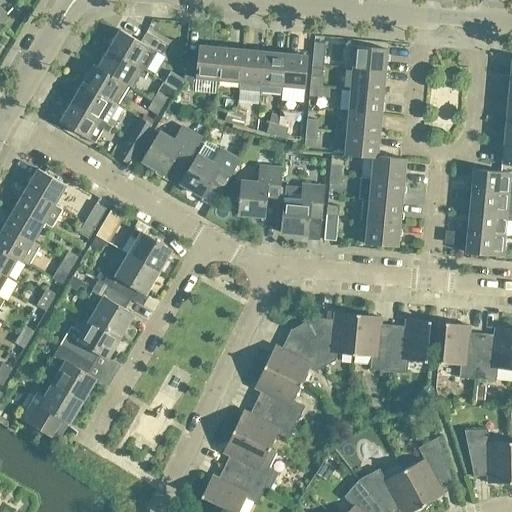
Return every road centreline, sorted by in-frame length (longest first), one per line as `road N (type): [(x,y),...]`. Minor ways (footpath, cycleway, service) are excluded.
road 1 (residential): [(157,508),(269,268)]
road 2 (residential): [(85,441),(205,235)]
road 3 (residential): [(205,235),(4,117)]
road 4 (residential): [(428,279),(269,268)]
road 5 (tertiary): [(421,13),(263,0)]
road 6 (residential): [(439,156),(457,152),(473,130),(484,19)]
road 7 (residential): [(421,13),(413,133),(439,156)]
road 8 (tertiary): [(74,0),(4,117)]
road 9 (residential): [(428,279),(439,156)]
